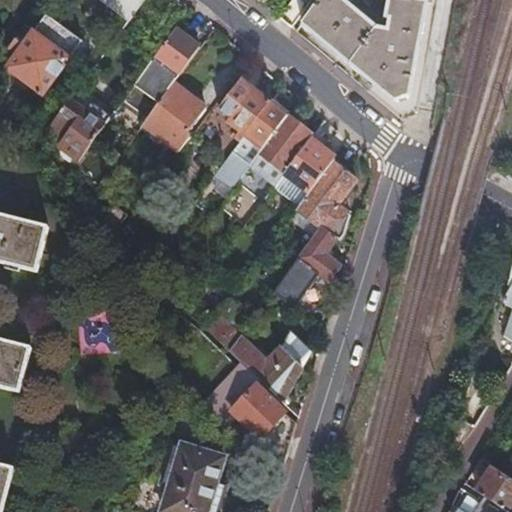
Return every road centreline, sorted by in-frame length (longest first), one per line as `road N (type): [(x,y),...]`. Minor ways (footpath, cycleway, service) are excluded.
road 1 (residential): [(405,157),(295,511)]
road 2 (residential): [(219,0),(405,157)]
road 3 (residential): [(443,0),(423,111),(405,157)]
road 4 (residential): [(511,380),(433,511)]
